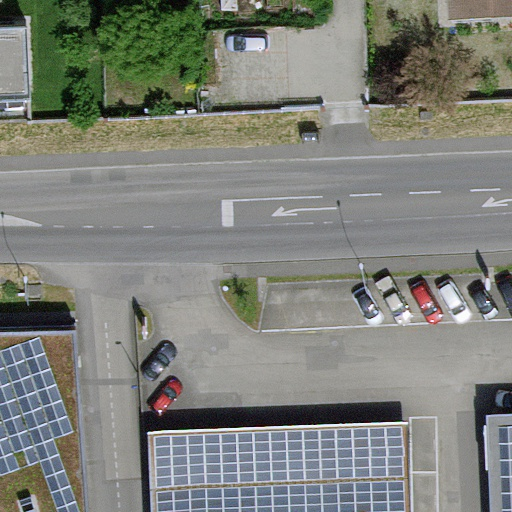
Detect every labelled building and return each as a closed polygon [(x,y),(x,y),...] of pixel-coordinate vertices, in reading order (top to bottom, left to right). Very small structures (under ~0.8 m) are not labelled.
[(293,21),(292,0),(203,0),(204,24),(293,21)] [(26,19),(0,20),(0,90),(29,89),(26,19)] [(87,511),(73,324),(0,325),(0,511),(87,511)] [(511,511),(511,407),(485,409),(489,511),(511,511)] [(409,511),(406,415),(149,425),(152,511),(409,511)]
